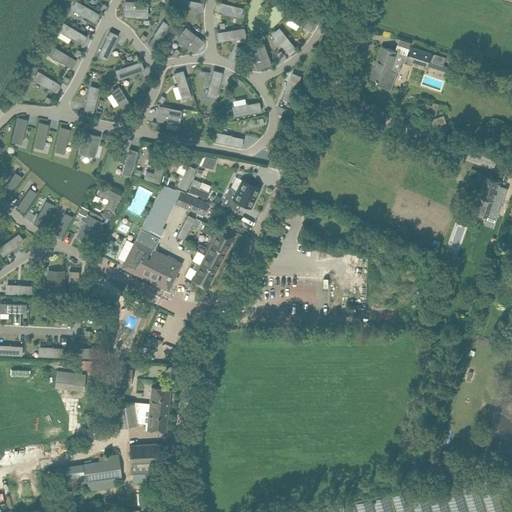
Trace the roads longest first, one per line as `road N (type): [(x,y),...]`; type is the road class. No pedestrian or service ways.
road 1 (unclassified): [(182,511),(179,434),(192,368),(331,88),(364,0)]
road 2 (track): [(331,88),(436,145),(511,172)]
